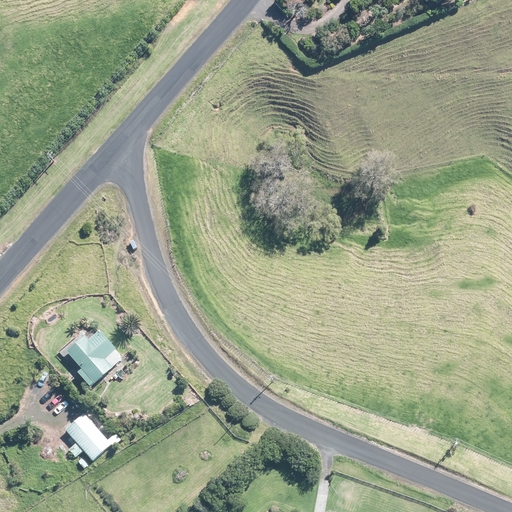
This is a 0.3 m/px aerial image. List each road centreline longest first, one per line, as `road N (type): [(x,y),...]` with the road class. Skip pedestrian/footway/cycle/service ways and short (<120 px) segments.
road 1 (unclassified): [(121,115),(142,246),(213,362),(269,403),(511,506)]
road 2 (unclassified): [(0,266),(121,115)]
road 3 (unclassified): [(121,115),(226,0)]
